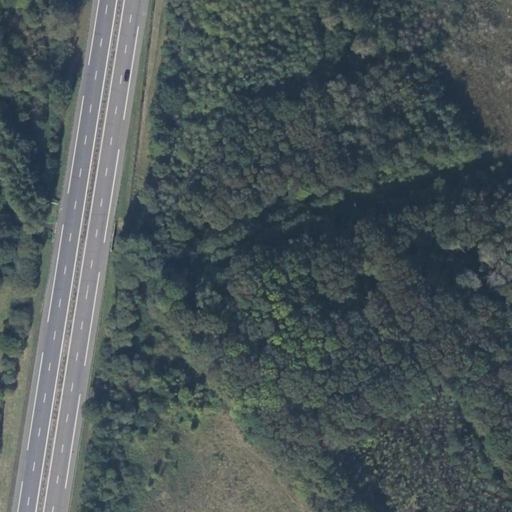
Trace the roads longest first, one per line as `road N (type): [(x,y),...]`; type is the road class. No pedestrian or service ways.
road 1 (trunk): [(52,511),(133,0)]
road 2 (trunk): [(107,0),(27,511)]
